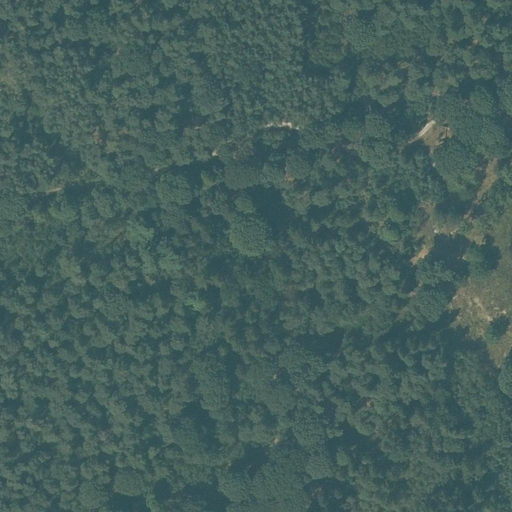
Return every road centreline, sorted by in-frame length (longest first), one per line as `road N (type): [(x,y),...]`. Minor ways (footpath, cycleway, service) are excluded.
road 1 (track): [(0,202),(511,100)]
road 2 (track): [(226,0),(253,152)]
